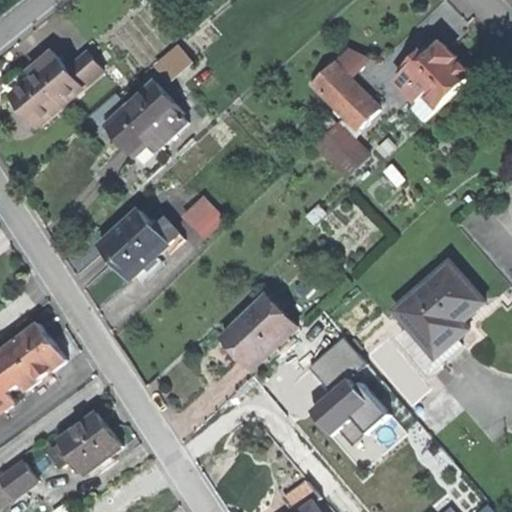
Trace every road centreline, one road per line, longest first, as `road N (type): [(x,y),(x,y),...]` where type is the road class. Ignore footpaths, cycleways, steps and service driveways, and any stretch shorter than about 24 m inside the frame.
road 1 (residential): [(0,195),(207,511)]
road 2 (unknown): [(167,451),(252,391),(267,391),(317,420),(374,511)]
